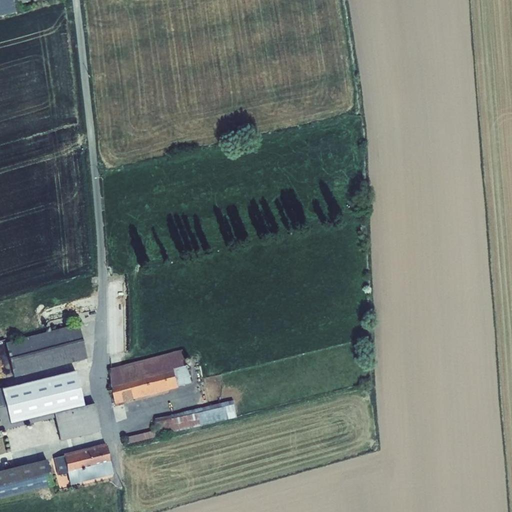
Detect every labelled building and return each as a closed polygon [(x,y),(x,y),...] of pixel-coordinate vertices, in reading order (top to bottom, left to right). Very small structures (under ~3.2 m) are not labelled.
[(15,5),(42,0),(0,0),(0,16),(17,12),(15,5)] [(14,376),(86,358),(78,324),(5,342),(14,376)] [(192,383),(183,350),(110,369),(115,403),(192,383)] [(59,366),(17,377),(18,382),(61,372),(59,366)] [(84,405),(75,370),(1,389),(1,388),(0,387),(0,430),(54,417),(60,440),(96,432),(97,431),(99,430),(100,429),(100,427),(94,403),(84,405)] [(158,429),(160,434),(237,417),(233,400),(171,414),(171,416),(155,419),(158,429)] [(151,431),(125,437),(127,444),(153,438),(151,431)] [(113,474),(106,445),(63,455),(63,456),(54,458),(58,475),(67,473),(70,484),(113,474)] [(0,498),(53,486),(46,459),(0,470),(0,498)]
